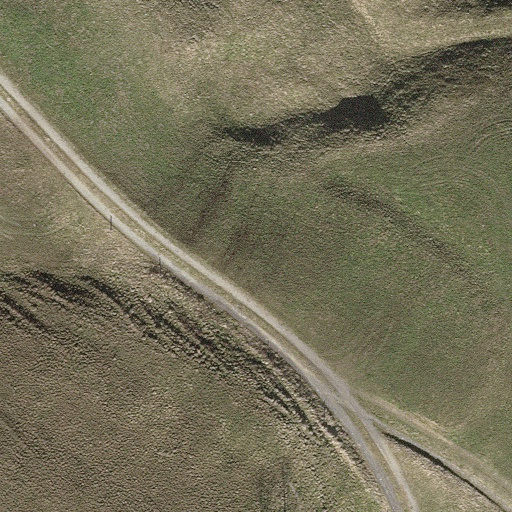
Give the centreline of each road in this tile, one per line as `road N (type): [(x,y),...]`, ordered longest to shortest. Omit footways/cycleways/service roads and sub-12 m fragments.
road 1 (track): [(0,90),(105,210),(248,317),(326,393),(385,477),(399,511)]
road 2 (track): [(511,511),(437,452),(326,393)]
